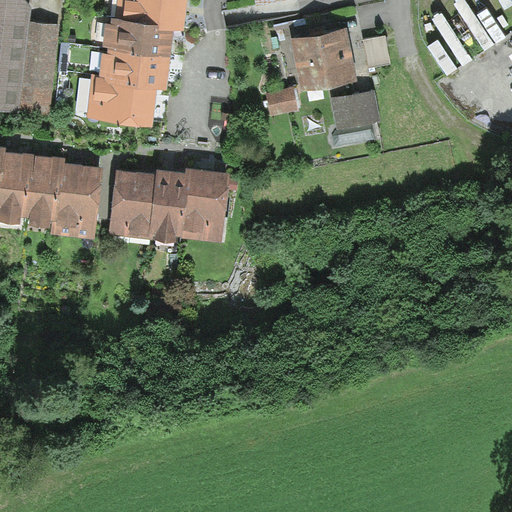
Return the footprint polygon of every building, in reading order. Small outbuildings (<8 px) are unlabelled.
[(0,0),(0,109),(48,116),(61,27),(31,23),(33,5),(29,0),(0,0)] [(184,17),(185,0),(120,0),(118,19),(108,18),(101,75),(93,74),(88,116),(151,123),(154,103),(156,87),(165,88),(167,73),(171,42),(173,28),(182,29),(184,17)] [(357,78),(347,26),(292,36),(303,89),(357,78)] [(386,37),(366,41),(371,67),(391,63),(386,37)] [(293,87),(268,92),(273,114),(298,109),(293,87)] [(373,89),(331,97),(338,130),(379,122),(373,89)] [(6,145),(0,144),(0,214),(0,218),(0,219),(19,221),(20,215),(31,216),(30,222),(53,225),(52,235),(95,240),(103,166),(66,162),(67,157),(6,150),(6,145)] [(156,172),(118,168),(110,235),(152,240),(153,234),(183,237),(183,240),(222,244),(229,170),(187,165),(187,169),(156,166),(156,172)]
